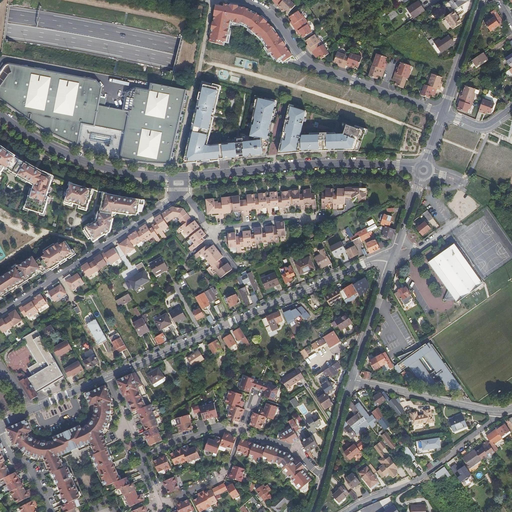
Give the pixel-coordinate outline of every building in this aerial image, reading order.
[(293,2),(291,0),(283,0),(278,6),(281,10),(284,12),(285,10),(288,13),(295,6),(292,3),(293,2)] [(454,11),(470,0),(451,0),(448,2),(454,11)] [(420,14),(425,11),(418,1),(408,9),(410,12),(412,15),(414,18),(420,14)] [(209,42),(225,46),(230,22),(241,24),(244,25),(251,11),(246,8),(238,7),(238,6),(230,4),(230,5),(224,4),(223,7),(216,5),(214,16),(213,21),(211,30),(212,30),(209,42)] [(391,20),(398,15),(395,10),(389,14),(387,15),(391,20)] [(491,13),(494,17),(485,24),(491,32),(504,22),(498,15),(495,10),(491,13)] [(284,62),(292,56),(285,46),(286,45),(281,38),(280,38),(273,28),(267,22),(261,16),(260,17),(256,13),(251,11),(244,25),(247,27),(261,39),(274,58),(275,57),(277,60),(281,58),(284,62)] [(290,22),(292,24),(295,28),(306,21),(302,14),(301,15),(298,11),(289,17),(292,21),(290,22)] [(461,21),(457,14),(455,11),(445,17),(453,29),(461,23),(460,22),(461,21)] [(311,28),(306,21),(295,28),(298,33),(299,35),(301,34),(303,38),(312,32),(310,29),(311,28)] [(315,35),(306,41),(308,45),(307,46),(308,48),(311,52),(312,52),(323,44),(318,38),(317,38),(315,35)] [(441,52),(454,43),(449,36),(441,42),(439,39),(434,42),(441,52)] [(324,47),(323,44),(312,52),(315,56),(316,58),(318,57),(319,56),(321,59),(331,53),(326,46),(324,47)] [(334,62),(338,64),(337,66),(340,67),(345,68),(346,65),(350,55),(342,52),(341,54),(337,52),(334,62)] [(351,52),(350,55),(346,65),(351,67),(354,68),(354,66),(359,68),(362,58),(358,56),(359,55),(351,52)] [(487,59),(483,53),(472,60),(476,67),(487,59)] [(386,65),(387,62),(385,62),(387,57),(377,54),(375,58),(374,57),(371,65),(373,66),(384,70),(386,65)] [(411,66),(401,62),(399,67),(398,66),(397,69),(395,74),(407,78),(408,78),(411,70),(409,70),(411,66)] [(185,95),(187,90),(152,83),(150,91),(135,88),(127,93),(124,110),(107,107),(107,105),(106,105),(107,98),(100,97),(102,88),(96,81),(11,65),(7,64),(6,64),(5,64),(5,65),(4,65),(4,66),(3,66),(0,71),(0,98),(0,99),(1,100),(3,101),(5,103),(7,104),(10,106),(12,108),(15,110),(18,112),(21,114),(24,116),(27,118),(30,120),(32,121),(35,123),(38,125),(41,127),(45,129),(48,131),(51,133),(53,134),(57,136),(61,138),(65,140),(67,141),(69,141),(71,142),(73,143),(75,144),(77,145),(79,146),(83,123),(125,132),(120,159),(130,160),(133,160),(134,161),(137,161),(141,162),(144,162),(148,163),(152,163),(153,163),(155,163),(156,163),(159,163),(160,164),(162,164),(164,164),(167,164),(170,164),(171,159),(173,159),(175,153),(173,152),(175,140),(177,140),(179,134),(177,133),(180,121),(182,121),(183,115),(181,114),(184,102),(186,102),(187,96),(185,95)] [(384,70),(373,66),(369,76),(377,79),(379,75),(380,76),(382,77),(383,75),(384,70)] [(407,78),(395,74),(393,79),(393,80),(394,81),(396,82),(395,85),(403,88),(407,78)] [(442,82),(441,82),(442,77),(432,74),(431,78),(429,77),(427,85),(437,89),(440,90),(441,85),(442,82)] [(219,161),(224,160),(222,144),(218,145),(211,146),(208,145),(209,139),(211,132),(212,126),(214,118),(215,114),(216,108),(217,104),(220,90),(221,86),(219,86),(213,84),(213,85),(211,85),(211,83),(205,82),(202,81),(202,84),(197,103),(198,103),(197,107),(196,111),(193,121),(195,122),(192,137),(190,136),(188,144),(188,146),(184,160),(184,164),(188,164),(194,163),(198,163),(197,162),(202,162),(206,161),(206,162),(208,162),(217,161),(219,161)] [(437,89),(427,85),(425,84),(421,95),(430,98),(431,95),(433,95),(435,96),(435,94),(437,89)] [(461,92),(460,97),(473,101),(476,94),(474,93),(476,89),(465,86),(464,90),(462,90),(461,92)] [(222,142),(222,144),(224,160),(228,160),(240,158),(244,158),(249,157),(249,156),(265,154),(268,140),(267,140),(269,133),(271,123),(273,113),(275,113),(276,109),(274,109),(276,101),(265,98),(262,98),(256,96),(254,103),(255,103),(254,107),(255,108),(251,126),(255,127),(252,136),(255,137),(254,140),(251,141),(251,140),(246,140),(245,137),(240,138),(241,144),(240,144),(240,147),(238,147),(238,141),(226,142),(222,142)] [(473,101),(460,97),(458,102),(457,104),(459,105),(458,109),(467,113),(469,109),(470,109),(473,101)] [(491,102),(491,101),(483,98),(481,104),(479,111),(483,113),(486,114),(487,112),(491,114),(495,104),(491,102)] [(301,109),(289,106),(286,120),(285,124),(281,144),(278,154),(280,154),(286,153),(291,153),(296,152),(302,152),(306,152),(313,151),(318,151),(322,151),(324,151),(327,151),(331,151),(337,151),(344,151),(348,151),(354,151),(358,151),(358,140),(357,140),(358,138),(362,139),(365,133),(366,131),(363,130),(347,124),(344,133),(345,133),(344,135),(336,135),(336,133),(329,133),(326,133),(321,134),(317,134),(310,134),(310,136),(303,136),(303,138),(300,138),(300,136),(301,133),(304,121),(304,118),(306,111),(301,109)] [(1,173),(5,166),(7,167),(7,168),(10,170),(16,173),(19,175),(18,176),(34,185),(31,197),(29,196),(26,206),(26,208),(31,210),(39,213),(44,214),(45,212),(49,197),(47,196),(53,179),(54,176),(51,175),(50,174),(46,172),(43,171),(41,170),(39,169),(38,168),(36,167),(35,167),(31,164),(29,164),(29,165),(26,163),(26,164),(23,162),(17,159),(15,157),(15,156),(13,155),(14,154),(8,150),(5,149),(3,147),(0,144),(0,175),(1,173)] [(91,195),(93,190),(71,183),(69,189),(68,189),(67,194),(68,194),(65,202),(71,203),(82,206),(81,207),(87,208),(90,200),(90,201),(92,195),(91,195)] [(345,188),(345,189),(345,199),(352,199),(352,198),(353,198),(357,196),(359,200),(364,198),(366,202),(366,196),(366,193),(366,188),(365,189),(345,188)] [(303,190),(303,195),(305,205),(312,204),(313,209),(317,208),(315,194),(311,194),(311,191),(311,189),(307,190),(303,190)] [(330,189),(326,189),(326,190),(326,194),(322,193),(322,194),(322,208),(326,208),(326,203),(333,203),(334,194),(334,189),(330,189)] [(341,189),(337,189),(337,191),(337,194),(334,194),(333,203),(333,209),(337,209),(337,204),(345,204),(345,199),(345,189),(341,189)] [(295,190),(291,191),(293,204),(293,205),(301,204),(301,210),(305,209),(305,205),(303,195),(300,195),(299,192),(299,190),(295,190)] [(279,206),(280,212),(284,212),(283,206),(291,206),(290,204),(289,191),(285,192),(281,192),(281,194),(282,197),(278,197),(279,206)] [(267,198),(268,208),(268,213),(272,212),(272,207),(279,206),(278,197),(277,192),(274,192),(270,193),(270,195),(270,198),(267,198)] [(104,193),(103,198),(103,201),(99,217),(98,217),(98,220),(97,220),(85,228),(88,233),(86,235),(89,239),(91,237),(94,242),(106,234),(107,234),(111,232),(113,219),(112,218),(114,212),(117,213),(125,214),(129,215),(132,215),(132,213),(138,213),(139,208),(143,209),(144,204),(142,204),(142,200),(136,199),(130,198),(128,198),(123,197),(121,197),(121,196),(117,196),(114,195),(112,195),(110,194),(108,194),(105,193),(104,193)] [(257,214),(261,214),(260,208),(268,208),(267,198),(266,193),(262,194),(258,194),(259,196),(259,199),(255,199),(256,209),(257,214)] [(247,195),(247,197),(247,200),(244,201),(245,215),(249,215),(249,210),(256,209),(255,199),(255,194),(251,195),(247,195)] [(240,201),(240,198),(239,196),(235,197),(232,197),(233,210),(233,212),(241,211),(241,216),(245,215),(244,201),(240,201)] [(229,197),(226,198),(222,198),(222,200),(222,203),(218,203),(220,217),(220,218),(224,218),(223,213),(231,212),(231,210),(229,197)] [(216,218),(220,217),(218,203),(218,202),(215,202),(214,199),(206,200),(207,209),(207,211),(208,212),(208,214),(212,214),(212,216),(216,216),(216,218)] [(166,222),(170,219),(174,216),(178,217),(180,219),(179,220),(183,225),(188,222),(189,220),(191,219),(183,209),(172,207),(165,212),(161,215),(166,222)] [(433,218),(427,210),(423,214),(429,221),(433,218)] [(381,224),(389,227),(393,217),(385,214),(384,216),(381,215),(380,220),(382,221),(381,224)] [(159,233),(162,238),(165,235),(162,231),(169,227),(166,222),(161,215),(154,219),(157,222),(158,224),(155,226),(159,233)] [(189,235),(199,227),(195,221),(192,223),(190,225),(188,222),(183,225),(177,230),(179,233),(184,230),(188,236),(189,235)] [(284,222),(277,223),(277,227),(273,227),(274,229),(275,241),(275,243),(279,242),(278,237),(286,236),(286,234),(286,233),(286,231),(285,231),(284,222)] [(431,229),(425,222),(417,228),(422,235),(431,229)] [(152,228),(157,234),(159,233),(155,226),(153,224),(148,228),(149,230),(152,228)] [(376,224),(366,229),(366,230),(368,233),(369,234),(370,233),(369,232),(371,231),(378,228),(376,224)] [(146,239),(147,241),(153,237),(157,241),(160,239),(157,234),(152,228),(149,230),(148,228),(146,225),(140,229),(146,239)] [(266,231),(262,232),(262,234),(263,242),(264,247),(268,247),(267,242),(275,241),(274,229),(273,227),(273,226),(266,227),(266,231)] [(388,238),(392,239),(395,230),(386,226),(382,237),(388,239),(388,238)] [(189,235),(191,237),(201,229),(199,227),(189,235)] [(262,228),(254,228),(255,232),(251,233),(251,235),(252,246),(253,248),(257,248),(256,243),(263,242),(262,234),(262,232),(262,228)] [(136,245),(146,239),(140,229),(133,233),(130,235),(130,236),(135,244),(136,245)] [(192,250),(203,242),(201,239),(203,237),(206,235),(201,229),(191,237),(190,238),(194,243),(190,247),(192,250)] [(362,241),(370,237),(369,234),(368,233),(366,230),(366,229),(355,234),(355,236),(350,238),(352,241),(353,241),(360,237),(362,241)] [(251,231),(243,232),(243,236),(240,236),(240,238),(241,252),(245,252),(245,247),(252,246),(251,235),(251,233),(251,231)] [(235,233),(228,234),(229,243),(228,244),(228,246),(229,246),(229,248),(237,247),(237,252),(241,252),(240,238),(240,236),(236,237),(235,233)] [(130,236),(130,235),(124,239),(121,241),(122,243),(119,245),(125,255),(135,249),(133,246),(135,244),(130,236)] [(359,245),(363,243),(362,241),(360,237),(353,241),(355,245),(358,244),(359,245)] [(366,244),(370,253),(380,249),(378,243),(376,240),(374,240),(366,244)] [(40,259),(47,270),(51,268),(52,269),(54,267),(54,265),(57,264),(57,265),(72,255),(73,252),(66,242),(60,246),(58,243),(45,252),(45,253),(46,255),(40,259)] [(335,256),(346,251),(346,250),(341,242),(330,247),(335,256)] [(208,244),(206,246),(195,254),(194,255),(197,258),(198,257),(202,254),(207,260),(218,251),(213,245),(210,247),(208,244)] [(458,248),(454,244),(449,248),(449,249),(435,260),(434,259),(428,263),(448,290),(443,301),(455,300),(457,303),(483,284),(458,248)] [(350,259),(359,254),(355,246),(346,250),(346,251),(350,259)] [(459,247),(458,248),(483,284),(485,282),(459,247)] [(111,264),(120,258),(114,248),(111,250),(108,252),(107,250),(101,254),(101,255),(106,263),(109,261),(111,264)] [(319,251),(321,255),(315,258),(320,268),(321,269),(326,266),(331,263),(325,252),(323,249),(323,248),(318,250),(319,251)] [(218,251),(207,260),(212,266),(207,269),(210,272),(220,264),(222,263),(220,260),(223,257),(218,251)] [(101,254),(97,256),(91,261),(98,271),(107,264),(106,263),(101,255),(101,254)] [(43,273),(47,270),(40,259),(37,255),(24,263),(23,261),(9,271),(9,272),(0,278),(0,296),(41,270),(43,273)] [(168,269),(162,257),(153,262),(155,265),(150,267),(154,274),(164,269),(165,271),(168,269)] [(300,275),(315,268),(310,257),(295,263),(300,275)] [(85,265),(81,267),(82,268),(88,277),(98,271),(91,261),(85,265)] [(147,270),(143,262),(136,266),(140,274),(146,270),(147,270)] [(232,269),(227,263),(224,266),(222,263),(220,264),(210,272),(212,275),(216,272),(221,278),(232,269)] [(282,275),(286,283),(290,281),(292,280),(291,277),(295,275),(293,271),(291,266),(286,268),(286,267),(280,270),(282,275)] [(130,279),(130,280),(127,282),(131,289),(135,287),(136,289),(152,280),(146,270),(140,274),(130,279)] [(254,291),(259,289),(251,272),(247,274),(251,284),(254,291)] [(72,290),(84,283),(78,273),(72,277),(70,274),(64,278),(72,290)] [(280,284),(275,273),(261,279),(266,290),(280,284)] [(248,286),(251,284),(247,274),(241,277),(243,281),(244,284),(247,283),(248,286)] [(183,290),(189,286),(185,279),(183,276),(180,277),(180,280),(181,281),(179,283),(183,290)] [(358,292),(360,297),(366,293),(369,285),(365,278),(353,285),(358,292)] [(55,302),(67,294),(59,282),(53,286),(55,288),(49,292),(55,302)] [(346,303),(350,301),(356,297),(354,295),(358,292),(353,285),(353,284),(339,292),(343,298),(346,303)] [(211,302),(217,299),(213,293),(217,291),(216,290),(215,290),(212,285),(211,286),(212,288),(205,292),(211,302)] [(405,286),(398,291),(402,298),(400,299),(405,305),(410,302),(411,303),(414,301),(405,286)] [(245,306),(250,303),(245,292),(247,291),(246,287),(238,290),(245,306)] [(330,306),(343,298),(339,292),(338,289),(324,297),(330,306)] [(259,302),(256,294),(254,291),(253,292),(254,295),(250,297),(253,304),(259,302)] [(231,307),(239,303),(236,295),(234,296),(233,292),(226,295),(231,307)] [(209,301),(205,293),(196,298),(202,309),(210,305),(208,302),(209,301)] [(37,296),(31,300),(32,302),(38,310),(47,304),(41,294),(37,296)] [(119,307),(132,300),(129,294),(116,301),(119,307)] [(25,304),(19,308),(25,316),(27,314),(29,318),(39,312),(38,310),(32,302),(29,304),(28,302),(25,304)] [(302,306),(284,314),(288,325),(295,321),(293,318),(301,314),(305,319),(310,316),(302,306)] [(180,307),(170,313),(175,322),(177,321),(178,323),(182,321),(187,318),(180,307)] [(205,316),(200,308),(193,313),(197,320),(205,316)] [(12,312),(6,316),(13,326),(22,320),(16,311),(16,310),(12,312)] [(262,319),(268,333),(272,331),(273,331),(279,328),(277,323),(282,321),(279,312),(266,317),(262,319)] [(352,323),(346,313),(335,321),(338,325),(341,330),(352,323)] [(87,324),(94,320),(90,314),(83,317),(87,324)] [(172,323),(166,314),(155,321),(160,330),(172,323)] [(13,326),(6,316),(0,320),(0,328),(1,329),(3,333),(13,326)] [(420,325),(425,322),(422,317),(417,319),(420,325)] [(140,336),(150,331),(145,322),(143,318),(133,323),(140,336)] [(107,339),(96,320),(88,324),(98,344),(107,339)] [(56,334),(52,325),(43,330),(48,339),(56,334)] [(244,345),(249,342),(240,328),(233,332),(239,341),(240,340),(244,345)] [(37,330),(23,338),(28,347),(35,359),(38,363),(28,368),(33,376),(29,378),(36,390),(36,391),(41,389),(63,375),(41,336),(37,330)] [(334,331),(324,337),(328,343),(333,340),(335,345),(340,342),(334,331)] [(117,354),(127,349),(121,337),(118,332),(115,334),(115,335),(110,338),(112,342),(114,346),(112,348),(114,351),(115,351),(117,354)] [(160,343),(160,344),(165,342),(163,338),(164,338),(163,336),(165,336),(163,333),(156,337),(154,338),(157,343),(158,344),(160,343)] [(236,343),(231,334),(223,339),(229,348),(236,343)] [(53,348),(57,356),(61,354),(62,355),(73,349),(68,340),(53,348)] [(222,349),(217,340),(208,345),(213,354),(222,349)] [(443,365),(440,360),(430,346),(428,344),(426,345),(426,344),(417,350),(416,349),(398,357),(400,359),(401,361),(397,364),(399,366),(395,368),(398,374),(409,366),(411,368),(410,369),(418,381),(420,380),(421,382),(428,382),(430,384),(437,386),(436,384),(443,380),(448,387),(460,387),(450,374),(443,365)] [(432,344),(430,346),(440,360),(442,359),(432,344)] [(205,359),(200,352),(197,353),(196,353),(187,359),(193,367),(205,359)] [(386,352),(377,357),(382,366),(387,363),(390,368),(394,366),(386,352)] [(91,357),(91,358),(83,361),(87,369),(96,365),(99,363),(95,355),(93,354),(91,355),(91,357)] [(382,366),(377,357),(369,361),(374,370),(382,366)] [(79,361),(65,369),(69,377),(73,375),(73,376),(84,370),(79,361)] [(340,367),(337,362),(323,372),(326,377),(330,374),(331,377),(338,372),(337,370),(340,367)] [(316,366),(319,372),(326,369),(323,363),(316,366)] [(445,363),(443,365),(450,374),(452,373),(445,363)] [(164,377),(158,368),(147,375),(153,384),(157,382),(164,377)] [(298,369),(281,380),(286,388),(292,384),(293,384),(304,377),(298,369)] [(318,375),(316,377),(322,386),(329,382),(326,377),(323,372),(318,375)] [(132,412),(133,412),(137,410),(146,406),(138,387),(143,385),(135,373),(129,375),(131,379),(118,384),(121,390),(122,393),(124,397),(126,396),(132,412)] [(21,380),(19,381),(30,400),(38,396),(35,391),(36,390),(29,378),(28,377),(27,376),(26,375),(25,375),(24,374),(23,374),(21,374),(18,374),(21,380)] [(252,386),(259,389),(261,382),(244,376),(239,388),(250,392),(252,386)] [(264,397),(275,401),(278,390),(277,387),(261,382),(259,389),(266,391),(264,397)] [(113,402),(107,388),(106,386),(96,390),(89,393),(86,394),(87,397),(87,398),(90,405),(92,405),(91,413),(91,412),(90,414),(91,414),(90,416),(89,415),(89,417),(88,419),(86,421),(85,422),(83,424),(82,425),(80,426),(73,429),(72,428),(71,429),(71,430),(70,430),(64,433),(63,433),(63,432),(61,433),(61,434),(54,437),(52,438),(51,438),(49,438),(47,438),(46,438),(45,438),(44,438),(43,438),(42,438),(41,438),(42,437),(40,437),(39,438),(38,437),(39,436),(37,436),(31,431),(32,431),(28,423),(29,423),(29,422),(28,423),(27,420),(23,422),(7,428),(14,445),(16,444),(20,448),(23,450),(27,453),(31,455),(36,457),(41,458),(44,458),(45,458),(51,473),(53,472),(64,468),(59,456),(72,451),(78,448),(91,443),(96,454),(106,449),(108,448),(106,444),(102,433),(105,429),(107,424),(110,418),(111,414),(111,410),(111,406),(111,403),(113,402)] [(230,390),(225,403),(231,405),(242,408),(244,402),(241,401),(241,399),(243,395),(230,390)] [(372,398),(378,406),(386,400),(388,402),(390,400),(384,392),(379,391),(380,392),(372,398)] [(325,409),(333,404),(326,393),(318,399),(325,409)] [(388,402),(399,417),(406,412),(396,397),(388,402)] [(295,408),(299,406),(296,402),(297,401),(295,398),(290,401),(295,408)] [(211,418),(218,416),(214,403),(207,405),(211,418)] [(266,417),(273,419),(278,407),(266,403),(265,407),(264,409),(260,408),(258,414),(266,417)] [(370,425),(372,427),(374,426),(374,425),(372,422),(373,421),(370,417),(361,406),(360,407),(358,404),(355,406),(357,408),(360,412),(364,417),(370,425)] [(153,412),(150,405),(146,406),(137,410),(140,417),(153,412)] [(199,405),(193,407),(195,414),(201,412),(200,407),(199,405)] [(203,420),(211,418),(207,405),(200,407),(201,412),(203,420)] [(234,420),(239,421),(241,417),(241,415),(242,416),(245,409),(242,408),(231,405),(229,411),(230,411),(228,418),(234,420)] [(376,419),(377,421),(384,415),(378,408),(371,413),(373,415),(376,419)] [(417,416),(417,412),(411,413),(413,425),(426,422),(427,423),(433,422),(430,409),(424,411),(425,414),(417,416)] [(156,419),(153,412),(140,417),(143,424),(156,419)] [(254,427),(261,429),(263,423),(264,423),(266,417),(258,414),(253,412),(251,419),(252,419),(251,421),(250,425),(254,427)] [(360,412),(347,422),(350,427),(364,417),(360,412)] [(315,428),(321,425),(318,420),(320,419),(318,414),(312,418),(311,416),(306,419),(307,421),(306,422),(303,417),(301,418),(304,422),(311,435),(317,431),(315,428)] [(191,422),(189,415),(176,418),(178,426),(191,422)] [(467,426),(462,415),(449,420),(454,431),(467,426)] [(353,438),(357,435),(370,425),(364,417),(350,427),(347,422),(346,421),(343,430),(346,433),(348,432),(353,438)] [(159,425),(156,419),(143,424),(146,431),(157,426),(159,425)] [(292,427),(295,432),(297,431),(299,430),(293,419),(289,421),(292,427)] [(193,429),(191,422),(178,426),(180,433),(193,429)] [(503,439),(511,433),(505,424),(504,425),(502,423),(496,428),(503,439)] [(147,439),(160,433),(157,426),(146,431),(144,432),(147,439)] [(282,433),(280,439),(292,444),(299,439),(295,432),(292,427),(282,433)] [(495,452),(498,449),(496,446),(494,444),(502,438),(496,429),(487,436),(491,442),(488,443),(495,452)] [(223,438),(220,446),(226,448),(226,447),(233,449),(237,438),(233,436),(233,437),(230,436),(231,436),(231,435),(225,432),(223,438)] [(397,446),(386,432),(382,436),(392,449),(397,446)] [(163,440),(160,433),(147,439),(150,446),(163,440)] [(214,453),(217,454),(219,449),(220,446),(223,438),(216,436),(215,441),(214,442),(212,442),(213,440),(209,438),(205,449),(211,452),(214,453)] [(312,436),(301,443),(308,453),(310,458),(312,457),(313,456),(310,451),(318,446),(312,436)] [(424,441),(418,442),(421,455),(427,454),(427,453),(431,452),(431,453),(438,452),(437,448),(443,447),(441,437),(429,440),(430,442),(424,443),(424,441)] [(243,454),(249,456),(253,443),(254,442),(247,440),(247,441),(245,440),(241,439),(237,450),(243,453),(243,454)] [(365,446),(362,441),(356,446),(360,451),(365,446)] [(379,453),(387,447),(382,441),(374,447),(379,453)] [(489,456),(495,452),(488,443),(487,441),(483,444),(484,446),(476,452),(482,459),(488,455),(489,456)] [(266,447),(253,443),(249,456),(249,457),(261,461),(262,459),(266,447)] [(404,450),(412,462),(416,459),(407,447),(404,443),(401,445),(405,449),(404,450)] [(356,446),(354,444),(344,452),(350,460),(361,451),(360,451),(356,446)] [(188,463),(200,457),(195,447),(191,448),(190,449),(188,445),(182,448),(187,461),(188,463)] [(279,449),(267,445),(266,447),(262,459),(274,463),(275,462),(279,450),(279,449)] [(181,463),(187,461),(182,448),(176,450),(176,451),(176,452),(174,453),(174,452),(170,454),(175,465),(181,462),(181,463)] [(120,480),(106,449),(96,454),(93,455),(92,457),(104,485),(107,486),(114,483),(120,480)] [(292,461),(294,459),(289,454),(279,450),(275,462),(278,463),(283,469),(292,461)] [(470,468),(482,459),(476,452),(475,450),(463,458),(470,468)] [(171,468),(165,455),(159,458),(159,459),(160,459),(157,460),(157,459),(153,461),(158,472),(164,470),(165,471),(171,468)] [(397,467),(389,457),(386,459),(385,458),(384,459),(385,460),(382,462),(383,464),(379,467),(380,469),(377,471),(381,477),(384,475),(385,476),(389,473),(392,477),(397,473),(394,469),(397,467)] [(283,469),(291,479),(303,469),(305,467),(301,462),(296,466),(292,461),(283,469)] [(471,474),(464,465),(459,468),(455,463),(449,467),(454,474),(458,472),(460,476),(458,477),(460,481),(471,474)] [(370,464),(359,473),(371,488),(378,482),(379,481),(373,474),(376,472),(370,464)] [(228,477),(242,482),(244,476),(243,475),(245,469),(244,469),(234,465),(232,469),(233,469),(232,472),(232,471),(231,471),(229,477),(228,477)] [(444,466),(441,468),(445,473),(447,475),(450,474),(447,471),(444,466)] [(53,472),(67,503),(74,500),(80,498),(81,495),(69,468),(66,467),(64,468),(53,472)] [(10,475),(7,468),(0,471),(0,480),(4,478),(10,475)] [(311,480),(303,469),(291,479),(292,479),(300,489),(301,489),(302,490),(303,490),(304,490),(305,490),(306,489),(307,488),(307,487),(307,486),(306,485),(306,484),(311,480)] [(19,479),(16,472),(10,475),(4,478),(7,485),(19,479)] [(360,482),(353,473),(346,479),(353,488),(360,482)] [(169,494),(180,489),(177,483),(178,482),(176,476),(162,482),(165,488),(166,487),(167,487),(168,489),(167,490),(169,494)] [(114,483),(117,490),(120,488),(130,484),(127,477),(120,480),(114,483)] [(23,485),(19,479),(7,485),(11,492),(23,485)] [(297,491),(300,489),(292,479),(289,482),(297,491)] [(380,484),(378,482),(371,488),(372,490),(380,484)] [(120,488),(123,495),(135,490),(136,490),(133,483),(130,484),(120,488)] [(234,499),(240,495),(233,483),(226,487),(224,483),(218,486),(221,493),(228,490),(234,499)] [(17,503),(32,495),(29,489),(26,491),(25,489),(23,485),(11,492),(17,503)] [(261,496),(265,501),(271,497),(268,492),(271,489),(268,485),(264,487),(263,485),(256,490),(261,497),(261,496)] [(339,502),(349,493),(342,485),(338,488),(340,490),(333,496),(339,502)] [(215,496),(221,493),(218,486),(205,493),(211,505),(218,502),(215,496)] [(127,501),(130,507),(145,500),(144,500),(142,494),(138,496),(136,496),(136,495),(137,494),(135,490),(123,495),(126,501),(127,501)] [(356,495),(352,490),(349,493),(355,500),(358,499),(356,495)] [(212,506),(211,505),(205,493),(204,491),(198,494),(199,497),(200,499),(198,500),(198,498),(194,500),(199,511),(200,511),(205,510),(212,506)] [(291,500),(284,493),(271,506),(276,511),(278,511),(281,510),(280,508),(285,502),(287,504),(291,500)] [(19,508),(21,511),(36,511),(35,509),(34,510),(33,508),(35,508),(38,506),(38,505),(35,500),(19,508)] [(62,506),(64,511),(65,511),(74,508),(77,507),(74,500),(67,503),(62,506)] [(189,511),(193,511),(188,500),(184,501),(185,502),(182,503),(182,502),(182,501),(176,504),(178,510),(179,511),(189,511)]
